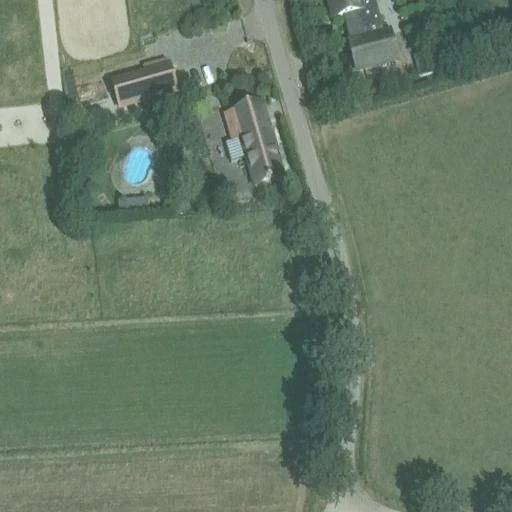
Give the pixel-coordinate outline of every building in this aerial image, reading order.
[(351,46),(354,45),(371,41),(363,14),(377,11),(373,0),(329,0),(335,22),(344,19),(351,46)] [(390,36),(371,41),(354,45),(362,73),(398,63),(390,36)] [(414,60),(419,79),(433,75),(427,56),(414,60)] [(171,70),(113,87),(120,110),(177,94),(171,70)] [(277,153),(263,106),(225,118),(232,144),(226,146),(231,165),(247,160),(256,192),(266,189),(285,183),(279,162),(278,163),(275,153),(277,153)] [(203,203),(199,186),(188,188),(192,205),(203,203)] [(117,212),(146,211),(146,200),(117,201),(117,212)]
